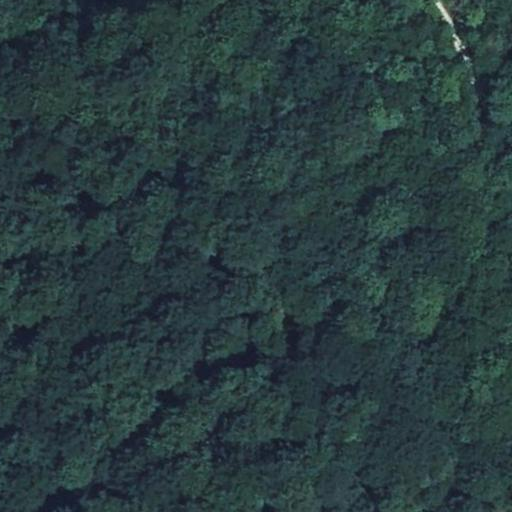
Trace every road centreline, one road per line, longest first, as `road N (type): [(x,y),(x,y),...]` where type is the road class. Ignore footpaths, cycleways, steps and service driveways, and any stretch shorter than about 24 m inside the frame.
road 1 (track): [(429,0),(454,33),(511,151)]
road 2 (track): [(0,54),(114,0)]
